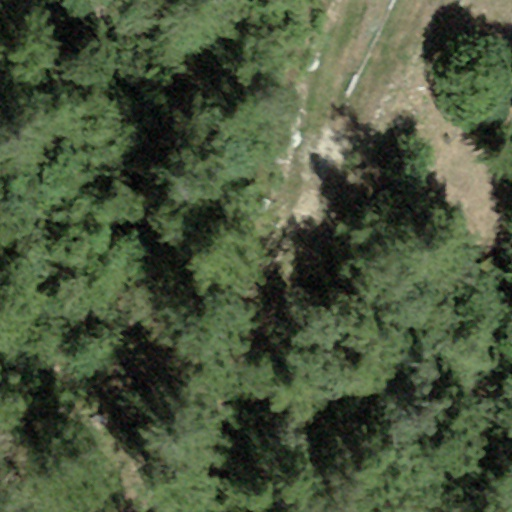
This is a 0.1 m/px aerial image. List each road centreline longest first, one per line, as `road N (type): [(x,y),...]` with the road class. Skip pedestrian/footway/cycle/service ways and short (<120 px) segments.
road 1 (track): [(146,511),(325,140),(354,0)]
road 2 (track): [(325,140),(347,132),(413,0)]
